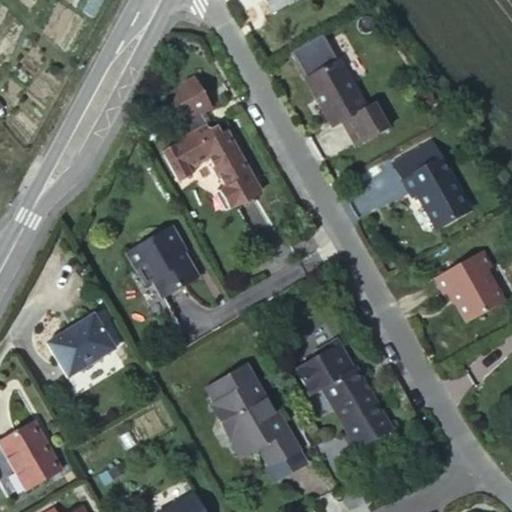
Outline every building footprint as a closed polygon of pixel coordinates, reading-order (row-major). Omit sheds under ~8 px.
[(365,89),(338,42),(296,64),(323,112),(332,108),(346,132),(388,108),(374,84),(365,89)] [(186,69),(174,53),(164,64),(149,88),(159,102),(182,86),(175,76),(186,69)] [(186,69),(175,76),(182,86),(193,79),(186,69)] [(198,118),(196,113),(162,133),(165,138),(153,145),(167,169),(180,162),(176,156),(196,144),(214,174),(207,178),(218,196),(249,178),(215,118),(211,120),(210,120),(209,120),(208,119),(207,119),(207,118),(204,118),(204,117),(201,117),(201,118),(198,118)] [(426,132),(387,153),(406,186),(410,183),(430,218),(464,199),(426,132)] [(165,138),(162,133),(150,139),(153,145),(165,138)] [(158,214),(114,239),(124,255),(133,250),(142,266),(152,283),(184,265),(165,231),(167,230),(158,214)] [(133,250),(124,255),(133,271),(142,266),(133,250)] [(482,255),(437,280),(446,297),(450,295),(468,326),(505,305),(487,274),(492,271),(482,255)] [(90,313),(42,341),(63,377),(111,348),(90,313)] [(388,416),(353,355),(317,376),(343,422),(337,425),(346,441),(388,416)] [(273,453),(290,443),(273,412),(268,414),(262,405),(236,359),(197,382),(205,396),(201,399),(221,434),(232,428),(239,441),(246,437),(248,442),(260,461),(273,453)] [(267,402),(262,405),(268,414),(273,412),(267,402)] [(28,414),(0,431),(0,446),(21,483),(56,463),(28,414)] [(232,428),(221,434),(231,451),(248,442),(246,437),(239,441),(232,428)] [(298,456),(290,443),(273,453),(281,466),(298,456)] [(281,466),(273,453),(260,461),(258,462),(266,475),(281,466)] [(201,511),(185,484),(148,506),(151,511),(201,511)] [(82,511),(74,498),(52,511),(82,511)]
